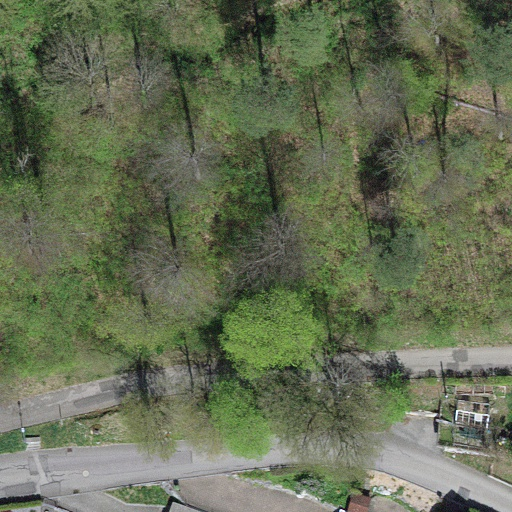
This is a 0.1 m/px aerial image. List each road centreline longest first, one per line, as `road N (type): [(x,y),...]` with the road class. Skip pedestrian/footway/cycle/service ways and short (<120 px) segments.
road 1 (residential): [(0,426),(300,360),(511,364)]
road 2 (residential): [(0,461),(370,447),(495,511)]
road 3 (track): [(338,0),(234,39),(171,50),(0,55)]
